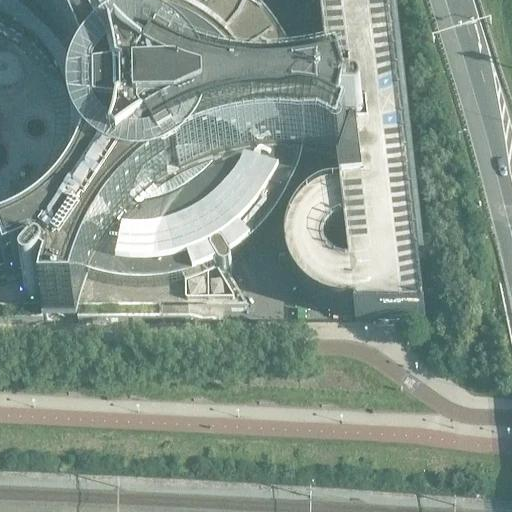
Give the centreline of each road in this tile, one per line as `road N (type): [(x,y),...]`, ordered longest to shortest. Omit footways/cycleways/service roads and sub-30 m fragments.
road 1 (unclassified): [(0,350),(346,349),(376,356),(457,415),(511,420)]
road 2 (motorway): [(458,0),(511,214)]
